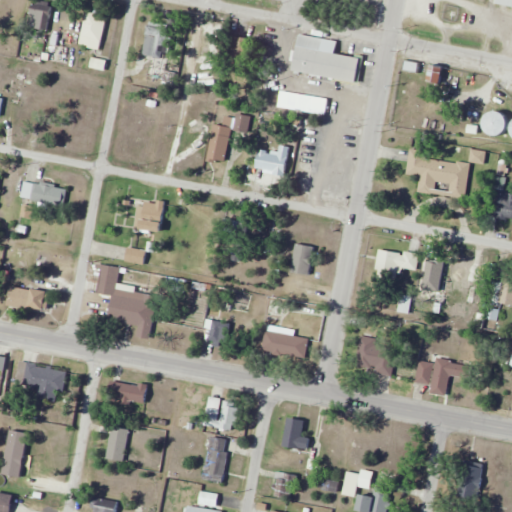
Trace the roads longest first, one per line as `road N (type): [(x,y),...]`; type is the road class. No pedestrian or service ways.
road 1 (secondary): [(511,430),(0,332)]
road 2 (residential): [(511,242),(0,147)]
road 3 (residential): [(320,393),(393,0)]
road 4 (residential): [(72,346),(137,0)]
road 5 (residential): [(511,61),(185,0)]
road 6 (residential): [(72,511),(101,351)]
road 7 (residential): [(245,511),(269,384)]
